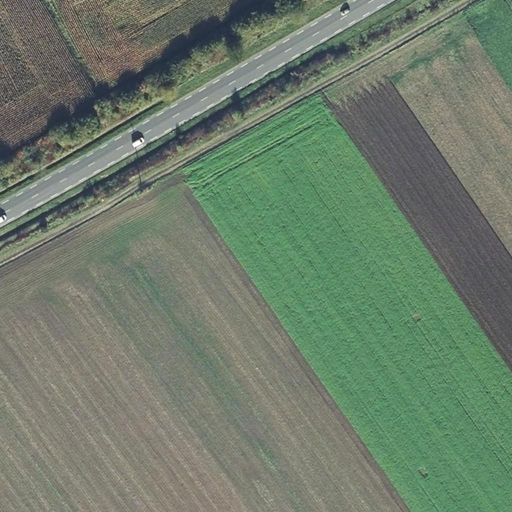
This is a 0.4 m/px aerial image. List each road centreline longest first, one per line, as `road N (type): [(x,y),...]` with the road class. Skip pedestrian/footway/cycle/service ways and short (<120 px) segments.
road 1 (track): [(0,263),(474,0)]
road 2 (secondary): [(0,217),(375,0)]
